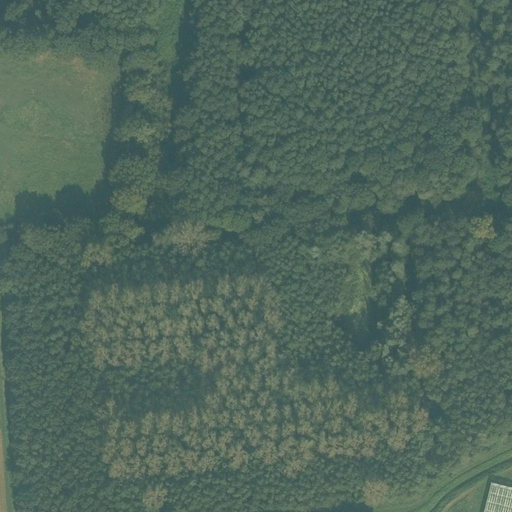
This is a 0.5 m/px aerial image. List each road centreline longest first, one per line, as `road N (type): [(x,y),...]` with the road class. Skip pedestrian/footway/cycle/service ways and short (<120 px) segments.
road 1 (track): [(478,0),(496,208),(406,214),(409,237)]
road 2 (track): [(428,511),(433,484),(409,237)]
